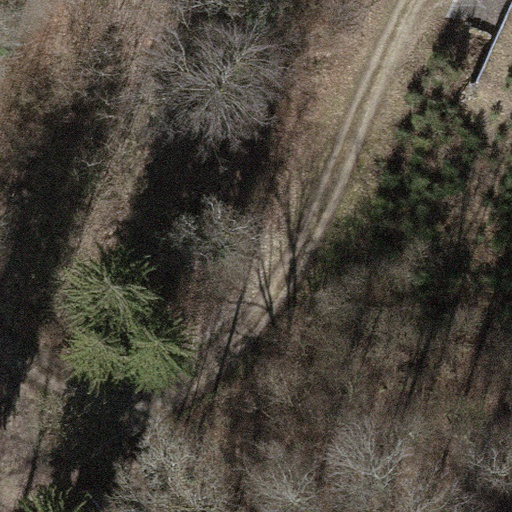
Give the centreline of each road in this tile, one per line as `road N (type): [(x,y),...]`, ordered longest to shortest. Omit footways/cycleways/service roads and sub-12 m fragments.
road 1 (track): [(416,0),(331,258),(279,330),(183,407),(56,482)]
road 2 (track): [(56,482),(53,433),(31,349),(0,315)]
